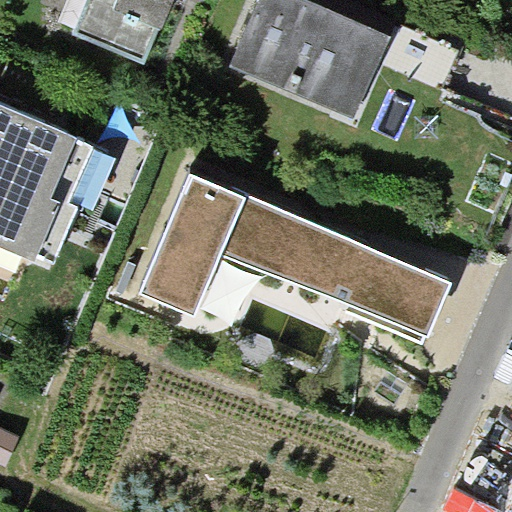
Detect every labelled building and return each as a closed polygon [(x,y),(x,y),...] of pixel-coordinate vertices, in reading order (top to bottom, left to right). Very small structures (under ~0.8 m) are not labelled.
[(165,0),(87,0),(76,31),(145,55),(165,0)] [(349,0),(251,0),(228,52),(351,107),(374,56),(391,18),(349,0)] [(391,18),(374,56),(430,81),(446,43),(391,18)] [(61,115),(0,94),(0,264),(6,266),(61,115)] [(452,277),(193,173),(147,289),(196,309),(217,255),(426,340),(452,277)] [(0,431),(0,462),(12,437),(0,431)]
